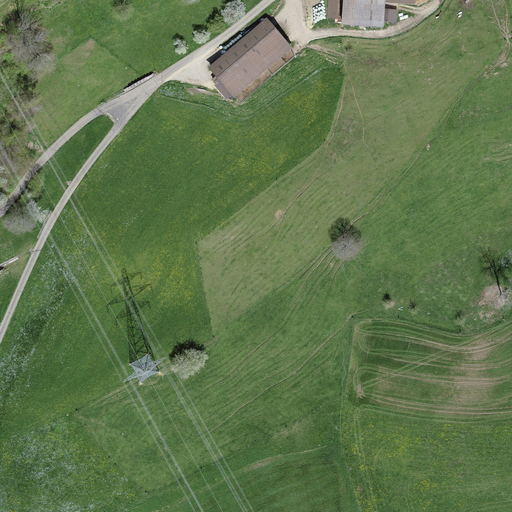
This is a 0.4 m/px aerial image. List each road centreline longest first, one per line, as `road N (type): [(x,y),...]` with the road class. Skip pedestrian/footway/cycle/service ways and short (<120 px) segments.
road 1 (unclassified): [(0,337),(59,207),(141,94)]
road 2 (unclassified): [(141,94),(88,117),(0,210)]
road 3 (unclassified): [(141,94),(268,0)]
